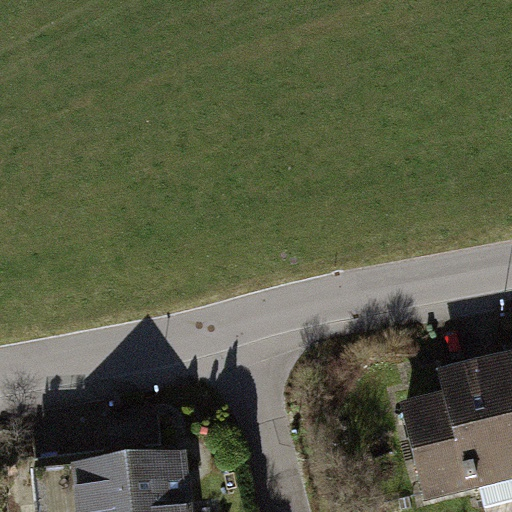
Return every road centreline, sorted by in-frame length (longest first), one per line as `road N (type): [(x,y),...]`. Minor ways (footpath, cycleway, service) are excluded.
road 1 (residential): [(243,329),(511,271)]
road 2 (residential): [(0,374),(243,329)]
road 3 (residential): [(243,329),(291,511)]
